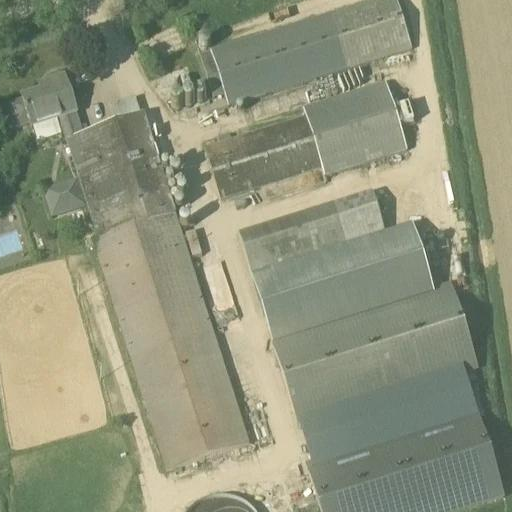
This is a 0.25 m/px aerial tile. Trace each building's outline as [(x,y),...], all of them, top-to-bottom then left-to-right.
[(237,0),(197,0),(202,15),(239,5),(237,0)] [(386,0),(209,55),(211,60),(201,63),(214,103),(224,100),(228,112),(411,55),(394,0),(386,0)] [(21,101),(22,106),(11,109),(9,113),(14,129),(18,130),(29,127),(31,132),(57,124),(65,147),(96,242),(92,243),(165,475),(173,473),(249,448),(143,119),(83,139),(76,117),(64,80),(38,88),(40,95),(21,101)] [(385,88),(379,90),(303,114),(305,121),(203,153),(220,206),(322,174),(324,181),(400,157),(407,155),(385,88)] [(118,106),(121,119),(136,115),(134,103),(118,106)] [(334,211),(238,239),(252,281),(385,238),(372,199),(334,211)] [(0,258),(25,251),(17,228),(0,233),(0,258)] [(270,341),(432,292),(412,229),(385,238),(252,281),(270,341)] [(449,286),(271,343),(298,429),(477,372),(449,286)] [(216,323),(236,319),(233,306),(213,311),(216,323)] [(493,511),(505,508),(476,418),(304,471),(316,511),(493,511)] [(253,511),(254,507),(207,503),(205,511),(253,511)]
